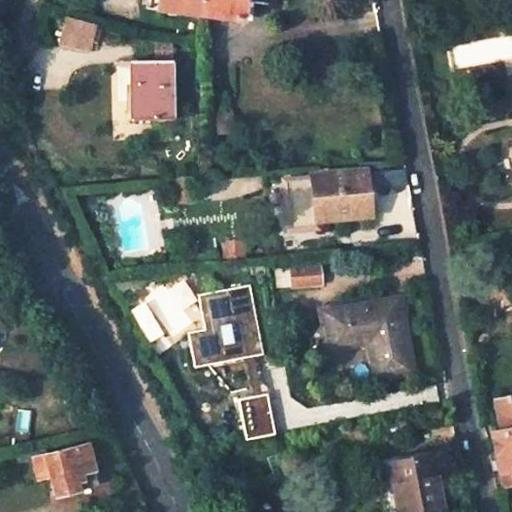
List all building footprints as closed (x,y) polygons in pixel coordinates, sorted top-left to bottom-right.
[(159,0),(158,10),(199,14),(200,6),(200,0),(159,0)] [(199,14),(242,19),(243,0),(200,0),(200,6),(199,14)] [(65,17),(90,51),(97,26),(65,17)] [(131,61),(134,117),(175,116),(172,60),(131,61)] [(372,216),(367,171),(312,177),(312,179),(285,182),(290,232),(319,228),(318,221),(372,216)] [(195,197),(193,175),(173,177),(175,199),(195,197)] [(241,254),(241,242),(223,243),(224,255),(241,254)] [(321,263),(290,265),(291,285),(322,283),(321,263)] [(261,354),(248,284),(196,294),(203,329),(186,332),(192,366),(245,357),(252,355),(261,354)] [(399,298),(323,311),(325,318),(333,364),(339,368),(359,363),(363,359),(361,345),(368,344),(375,381),(414,374),(399,298)] [(333,364),(325,318),(309,340),(312,356),(328,369),(339,368),(333,364)] [(260,395),(252,355),(245,357),(252,396),(260,395)] [(242,438),(273,433),(266,394),(260,395),(252,396),(236,399),(242,438)] [(511,397),(495,401),(500,432),(492,434),(499,473),(500,472),(503,487),(511,485),(511,397)] [(85,445),(44,455),(33,457),(38,478),(49,476),(54,495),(71,491),(70,486),(94,480),(85,445)] [(389,464),(431,455),(430,449),(387,457),(389,464)] [(442,511),(431,455),(389,464),(397,511),(442,511)] [(372,460),(381,511),(397,511),(389,464),(387,457),(372,460)]
